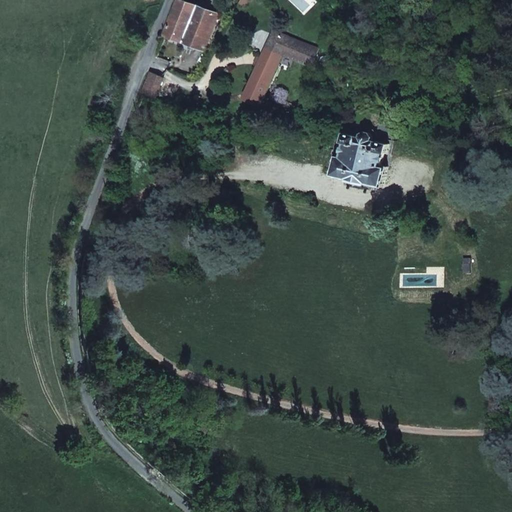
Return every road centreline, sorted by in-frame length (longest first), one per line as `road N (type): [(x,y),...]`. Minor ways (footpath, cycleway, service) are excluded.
road 1 (unknown): [(175,157),(133,197),(113,228),(107,260),(129,329),(170,363),(254,394),(410,424),(511,425)]
road 2 (residential): [(195,511),(103,428),(73,330),(75,260),(170,0)]
road 3 (unknown): [(175,157),(394,202)]
